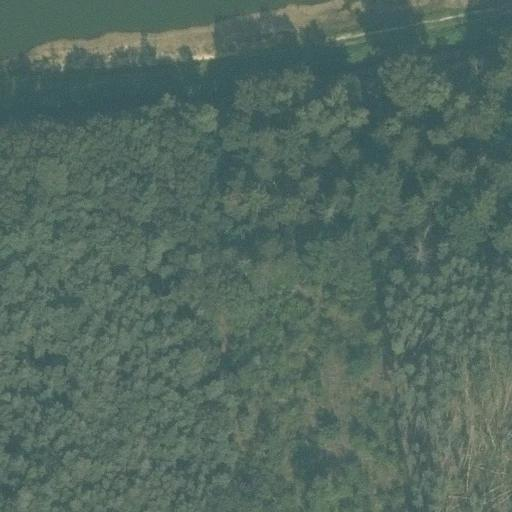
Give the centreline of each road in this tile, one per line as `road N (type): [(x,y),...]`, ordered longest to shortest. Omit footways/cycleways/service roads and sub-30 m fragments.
road 1 (track): [(511,16),(133,86),(0,97)]
road 2 (track): [(0,141),(196,121),(511,60)]
